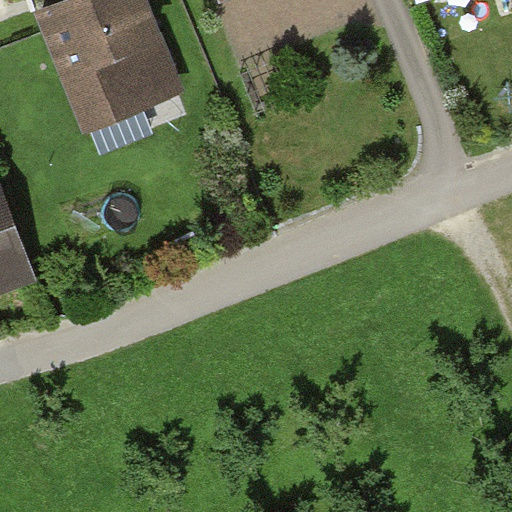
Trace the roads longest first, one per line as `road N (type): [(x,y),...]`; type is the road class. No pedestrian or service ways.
road 1 (residential): [(0,363),(72,346),(511,175)]
road 2 (track): [(462,190),(511,314)]
